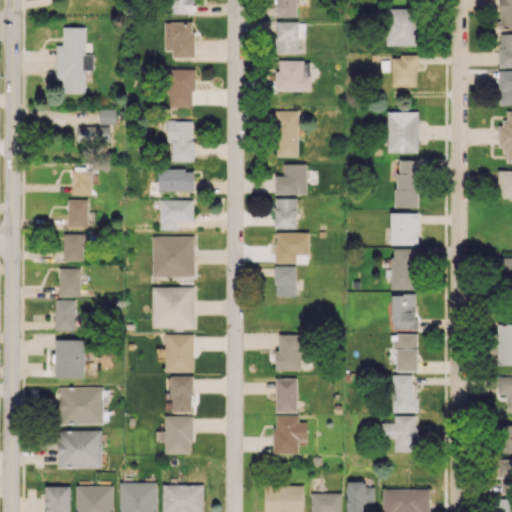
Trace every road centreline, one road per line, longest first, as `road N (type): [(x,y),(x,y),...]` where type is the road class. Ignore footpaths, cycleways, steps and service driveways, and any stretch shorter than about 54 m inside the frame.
road 1 (secondary): [(13,0),(10,511)]
road 2 (residential): [(235,0),(234,511)]
road 3 (residential): [(459,0),(459,511)]
